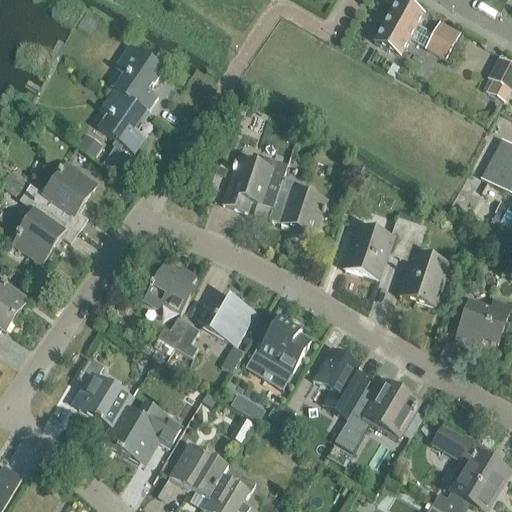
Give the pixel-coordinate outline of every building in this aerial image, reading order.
[(459,36),(439,24),(433,35),(417,26),(423,15),(397,1),(373,42),(400,57),(410,39),(425,48),(425,49),(445,60),(459,36)] [(475,46),(468,42),(463,52),(470,56),(475,46)] [(155,58),(159,51),(152,46),(148,53),(155,58)] [(114,94),(143,113),(146,115),(157,99),(148,93),(163,71),(129,48),(114,70),(125,78),(114,94)] [(491,82),(485,94),(505,105),(511,94),(511,91),(511,67),(497,59),(486,80),(491,82)] [(143,113),(114,94),(112,92),(98,112),(108,119),(99,133),(132,156),(144,139),(131,130),(143,113)] [(293,135),(290,144),(295,146),(298,137),(293,135)] [(102,149),(86,137),(78,149),(94,160),(102,149)] [(511,197),(511,147),(501,142),(480,180),(511,197)] [(233,173),(222,207),(246,215),(250,203),(272,211),(283,179),(287,168),(263,160),(260,167),(238,159),(235,169),(233,168),(232,172),(233,173)] [(352,162),(347,171),(356,177),(362,167),(352,162)] [(29,189),(24,196),(79,234),(87,222),(76,215),(95,188),(65,167),(60,174),(56,172),(54,174),(58,177),(43,198),(29,189)] [(283,179),(272,211),(268,222),(290,230),(288,238),(312,246),(322,217),(323,217),(325,212),(323,212),(326,203),(303,195),(306,187),(283,179)] [(70,247),(79,234),(24,196),(19,204),(33,214),(24,226),(26,227),(19,237),(15,235),(13,238),(17,240),(13,246),(42,267),(60,240),(70,247)] [(501,220),(508,209),(500,204),(493,216),(495,217),(501,220)] [(410,219),(398,215),(396,221),(408,225),(410,219)] [(501,220),(495,217),(489,229),(495,233),(501,220)] [(400,254),(408,233),(410,226),(408,225),(396,221),(395,221),(389,239),(358,229),(343,273),(376,284),(388,250),(400,254)] [(422,238),(408,233),(400,254),(397,263),(411,267),(400,300),(432,311),(447,267),(416,256),(422,238)] [(159,309),(160,307),(179,318),(193,295),(189,292),(196,280),(177,270),(176,273),(164,266),(144,300),(159,309)] [(0,334),(2,332),(5,334),(22,309),(10,301),(15,294),(5,287),(6,284),(3,282),(1,284),(0,283),(0,334)] [(454,308),(459,310),(464,296),(459,294),(454,308)] [(233,349),(235,351),(256,315),(229,299),(222,312),(214,307),(200,330),(233,349)] [(454,343),(478,351),(481,342),(497,347),(509,309),(492,303),(489,313),(467,305),(454,343)] [(156,342),(174,352),(188,328),(177,321),(169,334),(163,330),(156,342)] [(261,352),(248,373),(281,393),(290,377),(310,345),(291,333),(293,330),(279,322),(261,352)] [(99,323),(94,330),(102,334),(106,327),(99,323)] [(188,328),(174,352),(191,362),(198,351),(191,347),(198,334),(188,328)] [(233,349),(221,370),(232,376),(244,356),(235,351),(233,349)] [(313,383),(312,384),(330,395),(322,409),(346,423),(369,385),(353,376),(358,369),(331,353),(313,383)] [(155,356),(151,363),(154,364),(159,367),(162,361),(155,356)] [(79,408),(113,429),(125,411),(131,401),(96,380),(102,370),(89,362),(76,383),(89,390),(79,408)] [(159,367),(154,364),(148,375),(158,381),(164,370),(159,367)] [(230,377),(216,401),(228,408),(242,384),(230,377)] [(348,422),(334,445),(344,452),(353,456),(367,435),(373,430),(382,435),(400,445),(404,438),(408,441),(421,419),(412,414),(418,404),(388,387),(382,398),(377,395),(361,422),(351,416),(348,422)] [(203,406),(211,410),(216,402),(208,397),(203,406)] [(231,410),(259,427),(266,414),(238,398),(231,410)] [(280,439),(295,414),(283,407),(269,432),(280,439)] [(145,422),(125,411),(113,429),(103,445),(139,466),(153,442),(168,451),(181,430),(151,413),(145,422)] [(242,419),(236,429),(247,436),(253,426),(242,419)] [(463,442),(442,429),(431,447),(461,464),(454,476),(460,480),(447,502),(439,497),(432,508),(437,511),(465,511),(469,506),(478,511),(486,511),(508,475),(484,460),(488,454),(465,440),(463,442)] [(210,474),(216,465),(188,448),(170,479),(197,495),(191,505),(202,511),(208,502),(209,503),(222,481),(210,474)] [(343,471),(350,458),(334,450),(327,462),(343,471)] [(0,500),(3,495),(10,499),(21,480),(2,469),(0,472),(0,500)] [(208,502),(202,511),(203,511),(251,511),(243,507),(249,498),(254,488),(229,473),(223,482),(222,481),(209,503),(208,502)]
